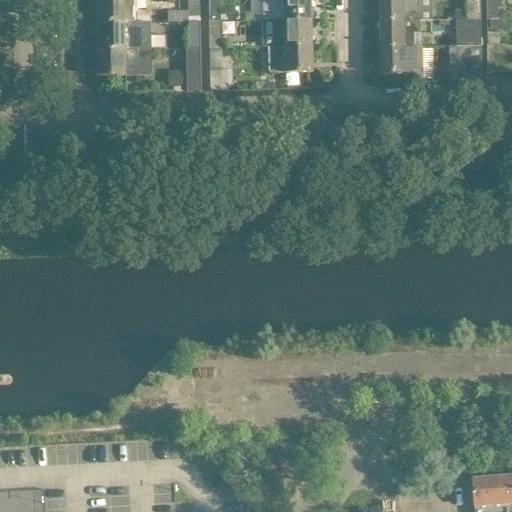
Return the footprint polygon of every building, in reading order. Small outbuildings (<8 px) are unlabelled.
[(97,0),(98,24),(137,24),(137,9),(146,9),(145,0),(97,0)] [(187,0),(188,24),(200,24),(199,0),(187,0)] [(208,0),(209,24),(221,23),(221,14),(228,14),(227,0),(208,0)] [(273,0),(274,21),(312,21),(311,0),(273,0)] [(420,0),(379,0),(380,22),(420,21),(421,21),(420,0)] [(480,0),(466,0),(466,1),(467,10),(467,21),(481,21),(480,0)] [(491,19),(501,19),(501,0),(486,0),(487,19),(491,19)] [(467,10),(456,11),(456,20),(456,22),(467,21),(467,10)] [(501,19),(491,19),(491,28),(502,28),(501,19)] [(275,48),(284,47),(312,47),(312,21),(274,21),(275,48)] [(381,48),(406,48),(421,47),(420,21),(380,22),(381,48)] [(481,21),(467,21),(467,47),(468,47),(481,47),(481,21)] [(209,24),(210,49),(222,48),(222,43),(221,23),(209,24)] [(99,50),(137,50),(150,49),(149,24),(137,24),(98,24),(99,50)] [(186,50),(200,49),(200,24),(188,24),(189,49),(186,49),(186,50)] [(511,45),(500,46),(500,32),(487,32),(488,46),(511,45)] [(488,73),(511,72),(511,45),(488,46),(488,73)] [(285,60),(270,61),(270,74),(274,74),(313,73),(312,47),(284,47),(285,60)] [(406,48),(381,48),(381,75),(400,75),(405,74),(405,84),(422,84),(421,47),(406,48)] [(467,47),(456,47),(457,82),(467,82),(469,82),(482,81),(481,47),(468,47),(467,47)] [(222,48),(210,49),(211,72),(222,71),(222,48)] [(187,92),(201,92),(200,49),(186,50),(187,92)] [(99,77),(138,76),(137,50),(99,50),(99,77)] [(185,71),(171,72),(172,87),(185,87),(185,71)] [(511,511),(511,478),(472,481),(474,507),(475,507),(475,511),(511,511)]
